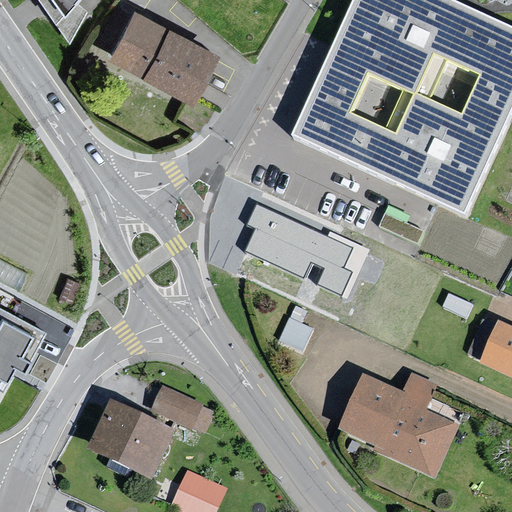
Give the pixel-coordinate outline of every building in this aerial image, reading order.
[(66,0),(39,0),(52,18),(66,0)] [(511,114),(511,27),(450,0),(355,0),(293,137),(466,215),(511,114)] [(125,10),(101,58),(187,102),(207,54),(125,10)] [(260,202),(241,254),(350,294),(370,242),(260,202)] [(418,244),(427,226),(389,208),(381,226),(418,244)] [(0,304),(0,383),(11,389),(43,325),(0,304)] [(482,357),(499,321),(487,315),(470,351),(482,357)] [(511,330),(499,324),(483,361),(511,374),(511,330)] [(434,386),(413,376),(403,396),(368,381),(346,429),(385,447),(382,452),(434,475),(456,426),(423,411),(434,386)] [(157,388),(142,418),(197,439),(209,413),(157,388)] [(165,435),(99,404),(77,453),(143,484),(165,435)] [(187,511),(217,511),(230,484),(188,467),(172,505),(187,511)]
